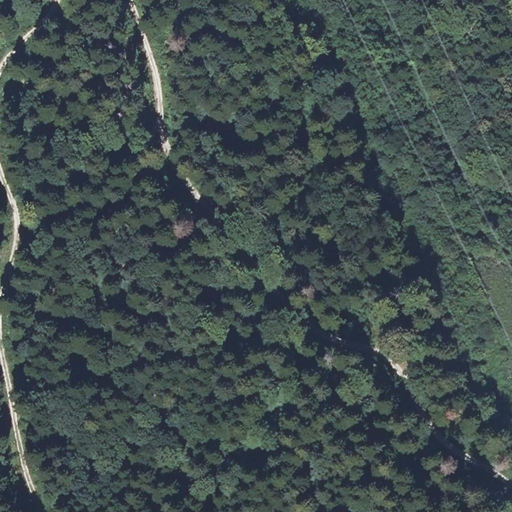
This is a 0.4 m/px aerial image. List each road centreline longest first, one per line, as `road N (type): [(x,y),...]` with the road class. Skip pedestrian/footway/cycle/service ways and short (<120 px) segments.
road 1 (track): [(127,0),(152,72),(161,138),(184,178),(287,302),(341,344),(382,359),(437,434),(511,487)]
road 2 (track): [(43,511),(23,464),(0,332),(18,217),(0,167)]
